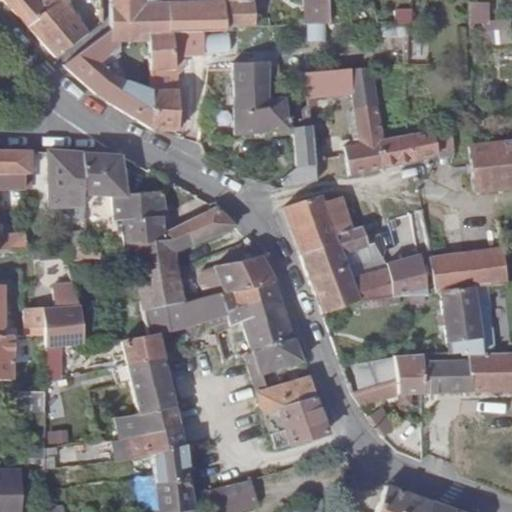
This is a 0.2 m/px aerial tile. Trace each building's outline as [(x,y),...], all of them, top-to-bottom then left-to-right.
[(0,0),(25,27),(56,1),(56,0),(0,0)] [(227,32),(224,1),(163,5),(145,7),(144,0),(109,0),(110,21),(125,43),(145,41),(173,39),(197,38),(226,36),(227,32)] [(323,0),(224,0),(224,1),(227,32),(270,29),(269,20),(254,21),(252,0),(296,0),(301,28),(327,27),(323,0)] [(25,27),(52,58),(83,32),(56,1),(25,27)] [(489,2),(469,3),(470,22),(485,21),(490,20),(489,2)] [(490,20),(485,21),(483,47),(508,45),(506,21),(490,20)] [(125,43),(110,21),(60,63),(98,95),(149,129),(147,92),(127,79),(105,60),(125,43)] [(198,54),(197,38),(173,39),(174,55),(180,54),(198,54)] [(173,39),(145,41),(146,69),(173,69),(174,55),(173,39)] [(265,62),(226,65),(227,69),(234,139),(285,135),(288,178),(283,179),(283,189),(311,182),(307,124),(291,124),(289,104),(270,105),(266,76),(265,62)] [(147,92),(149,129),(177,129),(174,78),(173,69),(146,69),(147,92)] [(379,139),(374,70),(304,73),(305,93),(353,92),(357,141),(341,143),(345,175),(382,167),(379,139)] [(448,145),(447,132),(428,133),(429,148),(448,145)] [(428,133),(402,136),(379,139),(382,167),(429,156),(429,148),(428,133)] [(511,144),(468,148),(473,192),(511,188),(511,144)] [(0,172),(24,172),(29,171),(29,150),(0,149),(0,172)] [(79,152),(46,150),(49,205),(82,203),(82,194),(79,152)] [(117,155),(79,152),(82,194),(110,193),(122,193),(117,155)] [(122,193),(110,193),(112,220),(119,220),(159,217),(164,216),(161,188),(143,191),(122,193)] [(318,196),(279,205),(296,257),(334,242),(332,236),(346,232),(336,198),(320,202),(318,196)] [(162,229),(163,234),(165,233),(168,246),(230,222),(212,205),(162,229)] [(8,221),(26,222),(25,210),(8,210),(8,221)] [(119,220),(123,239),(163,234),(162,229),(159,217),(119,220)] [(352,253),(369,247),(362,228),(346,232),(332,236),(334,242),(296,257),(306,283),(345,272),(345,270),(341,256),(352,253)] [(163,234),(123,239),(126,254),(130,272),(171,265),(169,253),(168,246),(165,233),(163,234)] [(85,243),(66,245),(69,261),(126,254),(123,239),(122,239),(85,243)] [(420,254),(424,296),(433,295),(469,289),(505,284),(501,242),(420,254)] [(39,346),(40,355),(81,347),(72,288),(69,261),(66,245),(32,250),(33,267),(61,264),(63,279),(51,281),(54,304),(35,307),(37,329),(38,331),(39,346)] [(381,269),(380,261),(374,262),(369,247),(352,253),(353,264),(351,265),(352,267),(345,270),(345,272),(349,280),(381,269)] [(0,253),(0,270),(18,270),(18,279),(25,278),(34,276),(33,267),(32,250),(27,250),(0,253)] [(353,264),(352,253),(341,256),(345,270),(352,267),(351,265),(353,264)] [(272,278),(257,254),(214,266),(221,290),(228,289),(272,278)] [(130,272),(137,308),(163,302),(179,299),(171,265),(130,272)] [(419,297),(417,274),(389,277),(386,268),(381,269),(386,300),(419,297)] [(345,272),(306,283),(318,312),(354,298),(361,302),(379,300),(386,300),(381,269),(349,280),(345,272)] [(0,270),(0,280),(18,279),(18,270),(0,270)] [(180,275),(180,284),(188,284),(188,275),(180,275)] [(288,337),(272,278),(228,289),(235,314),(237,319),(247,349),(247,350),(288,337)] [(163,302),(170,327),(235,314),(228,289),(221,290),(179,299),(163,302)] [(433,295),(436,357),(470,356),(473,356),(469,289),(433,295)] [(379,300),(361,302),(362,312),(380,310),(379,300)] [(110,417),(111,436),(179,424),(159,330),(170,327),(163,302),(137,308),(142,333),(121,337),(135,412),(110,417)] [(0,385),(10,386),(10,351),(10,331),(0,330),(0,385)] [(298,357),(288,337),(247,350),(253,372),(258,371),(298,357)] [(253,372),(247,350),(240,352),(247,373),(253,372)] [(436,357),(418,358),(419,393),(420,393),(495,391),(511,391),(511,354),(473,356),(470,356),(436,357)] [(387,380),(350,394),(357,404),(388,394),(400,394),(419,393),(418,358),(387,358),(386,370),(387,380)] [(386,370),(346,384),(350,394),(387,380),(386,370)] [(258,371),(253,372),(247,373),(252,391),(263,387),(258,371)] [(311,396),(304,374),(263,387),(252,391),(259,411),(311,396)] [(39,407),(39,387),(14,386),(14,400),(26,400),(26,407),(39,407)] [(400,394),(388,394),(388,404),(400,404),(400,394)] [(323,432),(311,396),(259,411),(271,447),(323,432)] [(377,413),(368,419),(381,437),(390,431),(377,413)] [(179,424),(111,436),(113,455),(128,452),(185,445),(179,424)] [(44,444),(65,442),(63,430),(43,432),(44,444)] [(57,460),(86,457),(84,443),(55,447),(57,460)] [(128,452),(134,477),(153,476),(187,471),(185,445),(128,452)] [(89,458),(37,467),(37,489),(59,487),(58,478),(90,474),(89,458)] [(0,511),(16,511),(18,471),(0,470),(0,511)] [(153,476),(156,510),(199,506),(197,493),(190,493),(187,471),(153,476)] [(231,511),(256,503),(248,481),(208,492),(210,511),(231,511)] [(425,511),(429,501),(383,485),(381,490),(373,511),(425,511)] [(318,511),(320,496),(294,510),(291,511),(318,511)] [(460,511),(429,501),(425,511),(460,511)]
